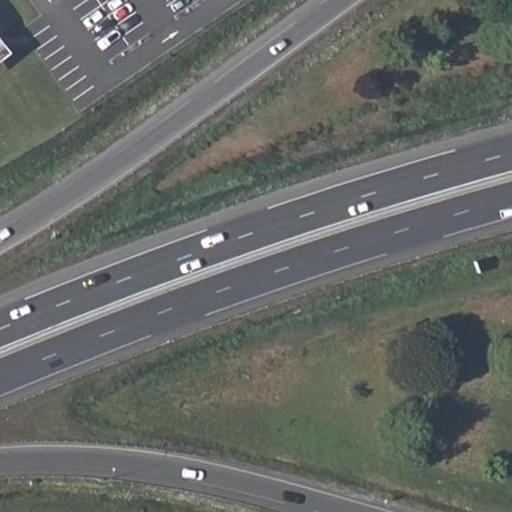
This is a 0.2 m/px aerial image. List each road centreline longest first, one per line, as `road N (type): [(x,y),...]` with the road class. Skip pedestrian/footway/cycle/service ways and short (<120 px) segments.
road 1 (motorway): [(0,375),(282,267),(511,197)]
road 2 (motorway): [(511,152),(268,226),(0,328)]
road 3 (motorway): [(340,0),(0,239)]
road 4 (motorway): [(0,457),(84,454),(191,467),(360,511)]
